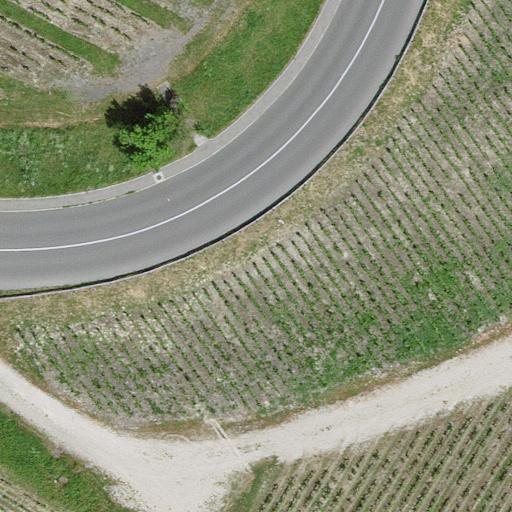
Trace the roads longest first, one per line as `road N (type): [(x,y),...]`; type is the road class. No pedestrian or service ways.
road 1 (tertiary): [(0,250),(139,232),(237,184),(316,111),(384,0)]
road 2 (track): [(140,477),(288,444),(511,358)]
road 3 (track): [(0,382),(140,477)]
